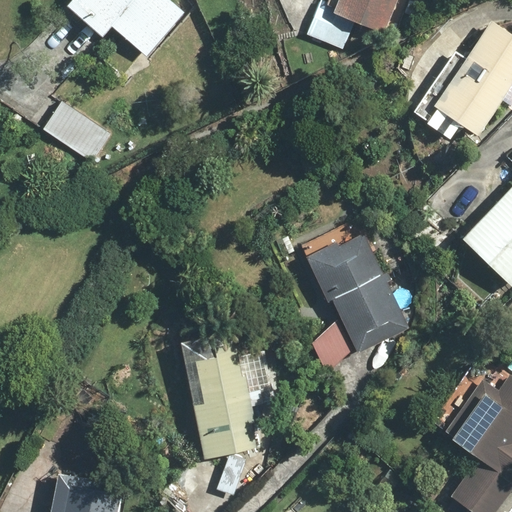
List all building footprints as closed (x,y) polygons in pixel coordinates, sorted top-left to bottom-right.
[(68,0),(102,31),(113,19),(146,49),(183,7),(174,0),(68,0)] [(407,0),(335,0),(335,1),(331,0),(321,0),(308,31),(343,46),(355,17),(394,33),(407,0)] [(511,82),(511,30),(490,16),(423,117),(449,135),(461,118),(480,130),(511,82)] [(0,96),(26,115),(92,160),(111,132),(55,94),(71,71),(14,32),(0,52),(0,96)] [(511,181),(461,233),(511,283),(511,181)] [(308,332),(323,365),(357,350),(406,329),(365,230),(307,255),(326,299),(334,295),(342,316),(308,332)] [(264,346),(239,353),(229,313),(173,327),(205,457),(261,443),(252,406),(278,399),(264,346)] [(462,373),(430,414),(479,452),(450,489),(479,511),(494,511),(511,490),(511,372),(509,371),(497,386),(483,375),(476,384),(462,373)] [(49,511),(114,511),(119,477),(56,467),(49,511)]
